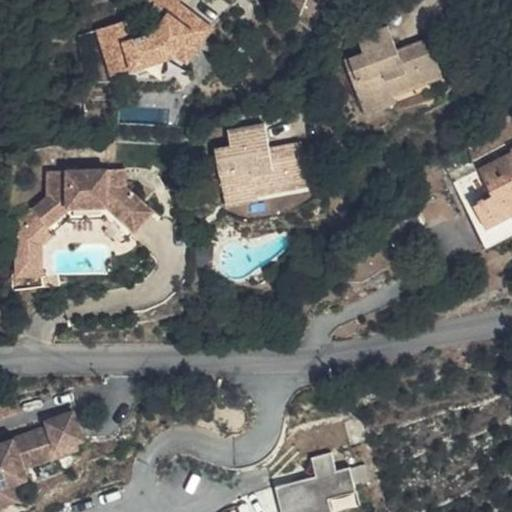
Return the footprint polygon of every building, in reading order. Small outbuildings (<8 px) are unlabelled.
[(99,25),(111,72),(210,48),(198,0),(154,0),(160,23),(133,30),(130,18),(99,25)] [(388,82),(392,93),(445,72),(431,36),(405,46),(396,25),(370,35),(375,48),(351,58),(364,91),(388,82)] [(388,82),(364,91),(372,112),(396,103),(392,93),(388,82)] [(255,179),(258,191),(312,181),(304,142),(272,148),(267,121),(239,127),(243,146),(218,151),(224,185),(255,179)] [(478,229),(507,213),(496,190),(511,181),(511,147),(511,148),(511,152),(454,183),(478,229)] [(114,184),(125,183),(124,164),(113,165),(114,184)] [(86,167),(86,204),(104,203),(122,215),(140,194),(125,183),(114,184),(113,165),(86,167)] [(31,209),(45,225),(70,206),(86,204),(86,167),(49,170),(50,196),(31,209)] [(255,179),(224,185),(228,205),(259,199),(258,191),(255,179)] [(507,213),(511,210),(511,181),(496,190),(507,213)] [(122,215),(137,227),(154,205),(140,194),(122,215)] [(104,203),(86,204),(86,219),(104,219),(129,237),(137,227),(122,215),(104,203)] [(70,206),(45,225),(51,233),(72,220),(86,219),(86,204),(70,206)] [(511,210),(507,213),(478,229),(488,246),(511,234),(511,210)] [(60,445),(88,435),(78,407),(49,417),(51,422),(0,440),(0,487),(16,482),(29,477),(25,466),(63,453),(60,445)] [(320,474),(279,485),(286,511),(321,511),(334,508),(330,493),(357,486),(352,465),(339,469),(334,450),(315,456),(320,474)] [(16,482),(0,487),(0,505),(21,498),(16,482)]
